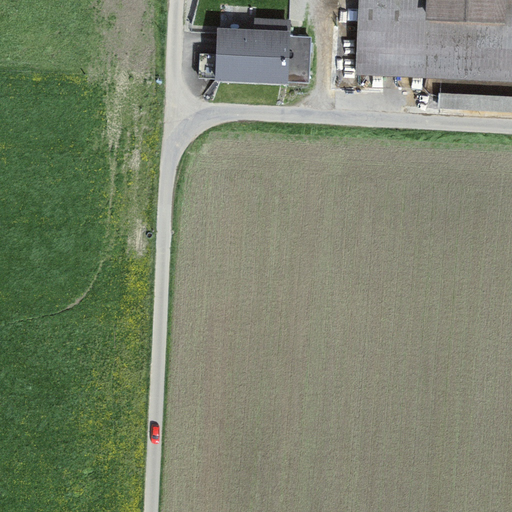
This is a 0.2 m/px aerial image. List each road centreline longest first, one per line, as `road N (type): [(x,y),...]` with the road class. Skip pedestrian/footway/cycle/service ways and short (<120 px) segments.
road 1 (unclassified): [(151,511),(169,118)]
road 2 (unclassified): [(511,131),(169,118)]
